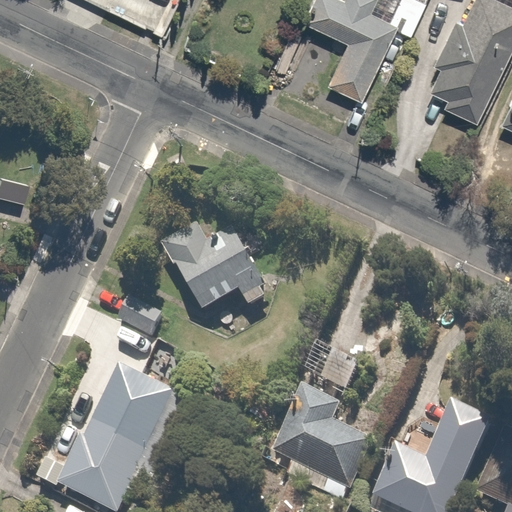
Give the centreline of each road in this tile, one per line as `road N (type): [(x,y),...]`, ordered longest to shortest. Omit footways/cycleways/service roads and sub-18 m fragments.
road 1 (residential): [(154,87),(511,257)]
road 2 (residential): [(154,87),(0,406)]
road 3 (residential): [(0,13),(154,87)]
